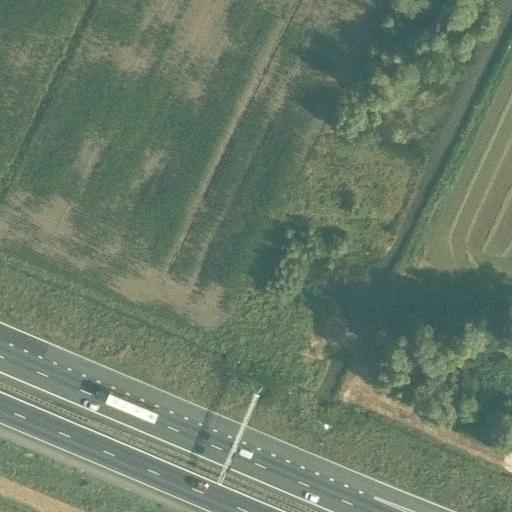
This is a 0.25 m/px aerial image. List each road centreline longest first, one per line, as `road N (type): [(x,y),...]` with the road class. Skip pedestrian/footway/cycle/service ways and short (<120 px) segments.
road 1 (motorway): [(367,511),(0,356)]
road 2 (motorway): [(0,407),(247,511)]
